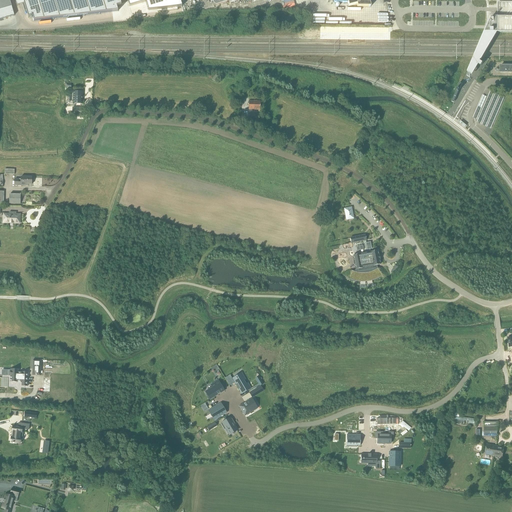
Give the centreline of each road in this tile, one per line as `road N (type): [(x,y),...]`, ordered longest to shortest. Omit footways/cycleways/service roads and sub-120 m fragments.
road 1 (unclassified): [(40,212),(101,109),(203,117),(344,168)]
road 2 (track): [(37,33),(332,37),(400,25)]
road 3 (track): [(0,152),(77,150),(124,166),(75,294)]
road 4 (track): [(350,104),(399,109),(433,129),(506,202),(511,221)]
road 5 (residential): [(494,304),(436,274),(391,208),(344,168)]
road 6 (residential): [(366,407),(283,427),(257,444),(225,396)]
road 7 (residential): [(501,354),(473,365),(454,391),(425,409),(366,407)]
road 8 (unclassified): [(468,0),(472,21),(465,29),(403,28),(393,0)]
